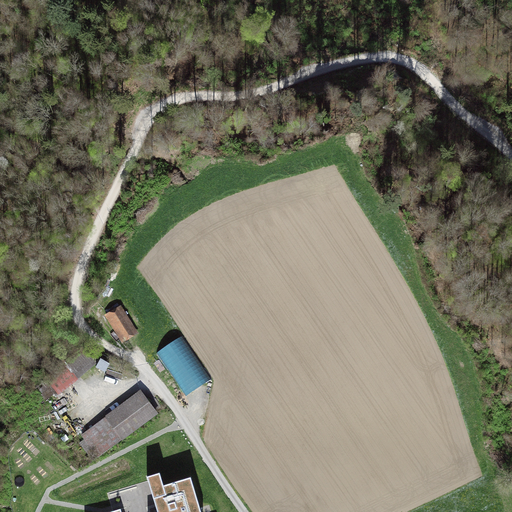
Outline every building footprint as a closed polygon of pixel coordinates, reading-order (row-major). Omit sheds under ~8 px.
[(121,310),(109,317),(122,338),(134,330),(121,310)] [(159,351),(185,396),(211,380),(185,335),(159,351)] [(44,380),(55,394),(77,377),(63,359),(44,380)] [(141,392),(82,436),(98,457),(122,439),(122,438),(156,412),(141,392)] [(199,511),(190,478),(163,486),(159,472),(147,476),(157,511),(199,511)]
